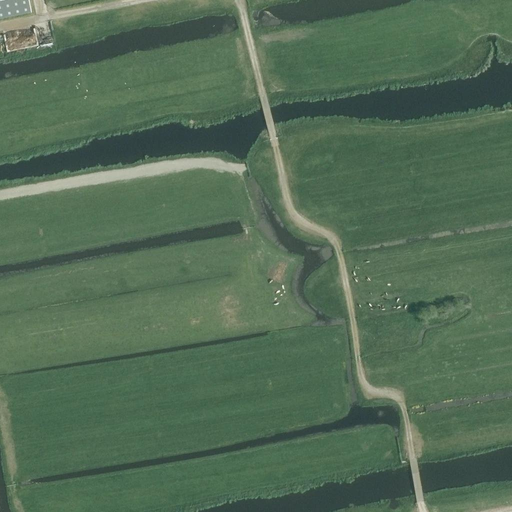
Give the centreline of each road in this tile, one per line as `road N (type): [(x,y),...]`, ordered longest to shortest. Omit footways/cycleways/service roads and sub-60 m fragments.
road 1 (track): [(238,0),(290,209),(337,247),(361,381),(400,398),(424,511)]
road 2 (track): [(142,0),(0,26)]
